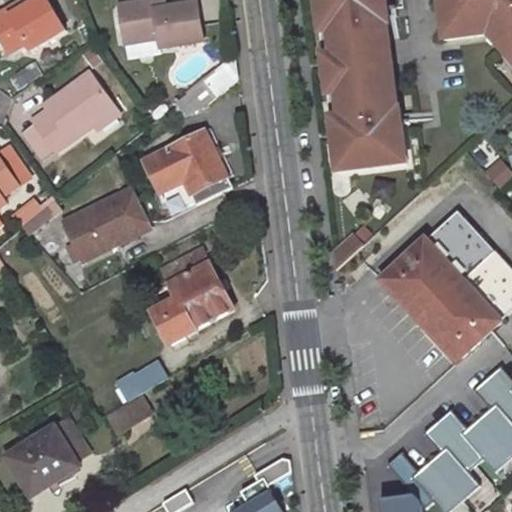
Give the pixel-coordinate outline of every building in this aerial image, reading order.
[(31,52),(66,32),(47,0),(41,0),(28,8),(12,17),(8,10),(0,14),(0,38),(10,55),(27,45),(31,52)] [(164,0),(161,0),(148,3),(150,13),(166,10),(164,0)] [(382,0),(314,0),(337,174),(405,165),(398,113),(396,114),(385,31),(387,30),(382,0)] [(511,0),(435,0),(442,45),(483,39),(511,70),(511,0)] [(12,17),(28,8),(24,1),(8,10),(12,17)] [(166,10),(150,13),(148,3),(120,8),(127,47),(162,41),(164,51),(207,43),(199,3),(166,10)] [(191,92),(205,109),(241,81),(237,56),(191,92)] [(72,141),(117,109),(92,74),(47,105),(72,141)] [(72,141),(47,105),(31,116),(56,152),(72,141)] [(234,188),(206,132),(145,161),(162,194),(187,182),(198,205),(234,188)] [(0,208),(8,203),(4,197),(21,185),(0,155),(0,208)] [(85,264),(139,236),(135,228),(150,221),(133,186),(64,222),(85,264)] [(14,216),(22,227),(23,226),(42,211),(34,201),(14,216)] [(32,236),(52,219),(44,210),(42,211),(23,226),(32,236)] [(511,276),(511,271),(458,213),(383,282),(457,364),(511,312),(511,302),(499,288),(511,276)] [(171,345),(235,310),(204,249),(163,271),(179,300),(185,310),(161,324),(171,345)] [(511,276),(499,288),(511,302),(511,276)] [(179,300),(155,313),(161,324),(185,310),(179,300)] [(141,395),(171,377),(162,362),(136,377),(134,373),(120,381),(131,401),(141,395)] [(153,414),(141,395),(131,401),(125,404),(137,424),(153,414)] [(511,424),(500,410),(468,436),(500,474),(511,462),(511,424)] [(68,420),(7,458),(33,498),(50,487),(47,482),(79,463),(77,460),(89,453),(68,420)] [(420,475),(415,482),(438,507),(443,511),(452,511),(482,489),(471,475),(449,453),(420,475)] [(285,511),(275,490),(238,511),(285,511)] [(424,511),(422,496),(384,502),(385,511),(424,511)]
